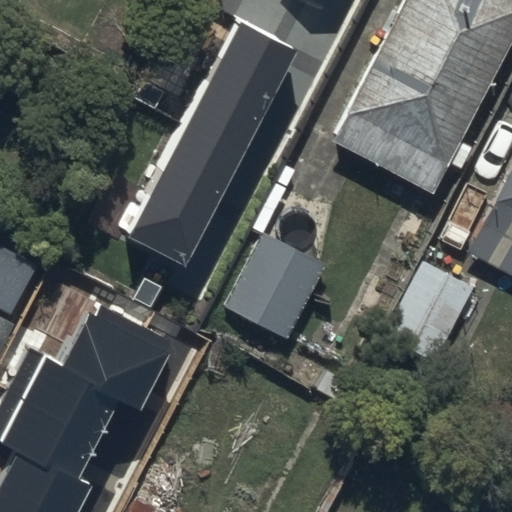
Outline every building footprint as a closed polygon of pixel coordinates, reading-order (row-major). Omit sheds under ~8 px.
[(511,39),(511,3),(505,0),(403,0),(328,149),(373,171),(431,200),(511,39)] [(297,50),(234,16),(178,120),(120,226),(183,260),(297,50)] [(0,39),(0,84),(58,114),(76,77),(0,39)] [(511,161),(464,257),(511,280),(511,161)] [(228,311),(289,342),(327,268),(266,237),(228,311)] [(0,245),(0,309),(9,313),(34,263),(0,245)] [(383,342),(432,367),(473,287),(423,262),(383,342)] [(144,418),(186,340),(96,293),(62,363),(30,346),(0,405),(0,443),(16,454),(0,483),(0,511),(78,511),(93,485),(81,479),(120,405),(144,418)] [(200,377),(229,392),(247,358),(217,343),(200,377)] [(125,511),(157,511),(132,499),(125,511)]
